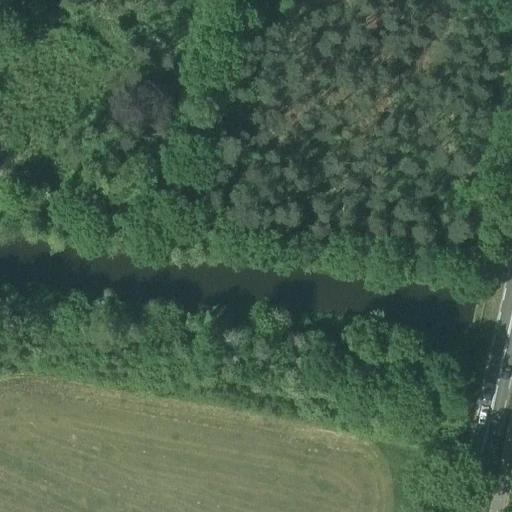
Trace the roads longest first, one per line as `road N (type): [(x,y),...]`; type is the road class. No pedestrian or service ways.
road 1 (track): [(511,251),(371,214),(0,175)]
road 2 (primary): [(469,511),(511,320)]
